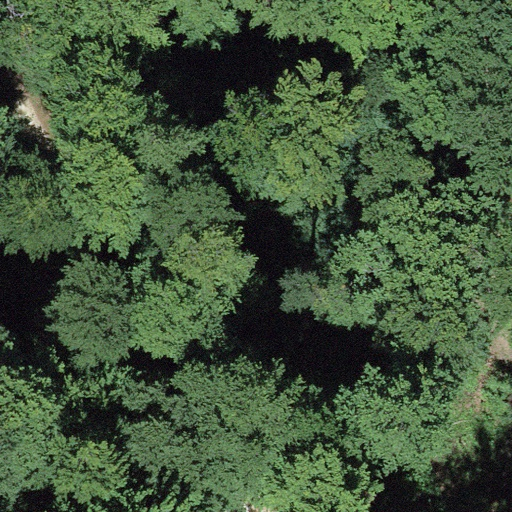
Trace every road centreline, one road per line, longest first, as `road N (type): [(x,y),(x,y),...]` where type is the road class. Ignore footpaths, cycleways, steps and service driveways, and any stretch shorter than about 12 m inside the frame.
road 1 (track): [(242,511),(81,253),(0,87)]
road 2 (track): [(458,0),(469,47),(511,113)]
